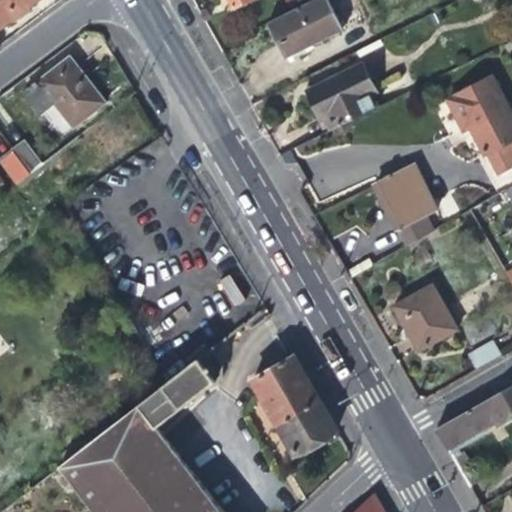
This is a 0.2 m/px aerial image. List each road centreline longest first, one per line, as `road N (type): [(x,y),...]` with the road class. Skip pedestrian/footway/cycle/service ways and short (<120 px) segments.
road 1 (secondary): [(390,437),(134,0)]
road 2 (residential): [(390,437),(511,366)]
